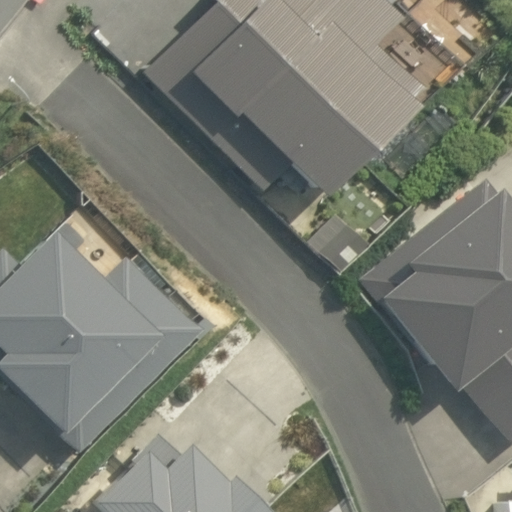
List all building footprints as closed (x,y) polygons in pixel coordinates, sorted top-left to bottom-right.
[(200,0),(132,74),(252,193),(275,169),(307,200),(397,109),(393,105),(409,89),(365,45),(389,20),(368,0),(200,0)] [(511,228),(511,229),(473,182),(350,281),(437,394),(448,385),(498,447),(511,435),(511,228)] [(0,390),(65,454),(187,332),(114,259),(87,284),(63,258),(80,241),(62,223),(44,241),(37,233),(7,263),(0,256),(0,390)] [(252,511),(215,476),(209,483),(171,446),(165,452),(149,435),(131,454),(129,452),(77,504),(85,511),(252,511)] [(511,511),(511,476),(511,488),(511,501),(488,502),(488,511),(511,511)]
